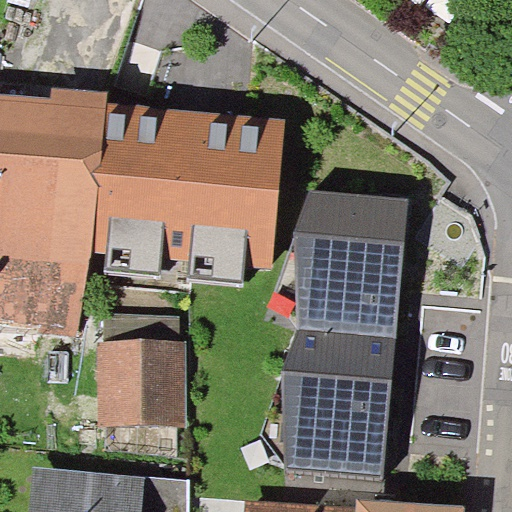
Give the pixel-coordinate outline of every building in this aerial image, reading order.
[(0,346),(23,349),(25,330),(72,336),(74,323),(85,325),(88,304),(77,302),(81,279),(83,256),(80,256),(96,119),(0,110),(0,346)] [(80,256),(83,256),(81,279),(185,288),(244,284),(245,267),(274,267),(278,135),(96,119),(80,256)] [(407,198),(309,190),(297,329),(395,338),(407,198)] [(457,270),(475,243),(468,221),(439,203),(414,242),(457,270)] [(395,338),(297,329),(288,469),(384,478),(395,338)] [(103,432),(173,431),(172,351),(102,352),(103,432)] [(184,511),(186,489),(131,484),(130,494),(37,486),(34,511),(184,511)]
